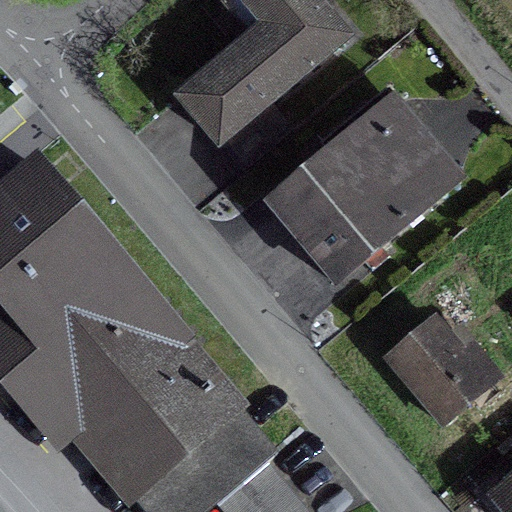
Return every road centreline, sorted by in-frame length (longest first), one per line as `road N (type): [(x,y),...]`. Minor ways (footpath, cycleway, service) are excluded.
road 1 (residential): [(36,63),(413,511)]
road 2 (residential): [(511,116),(413,0)]
